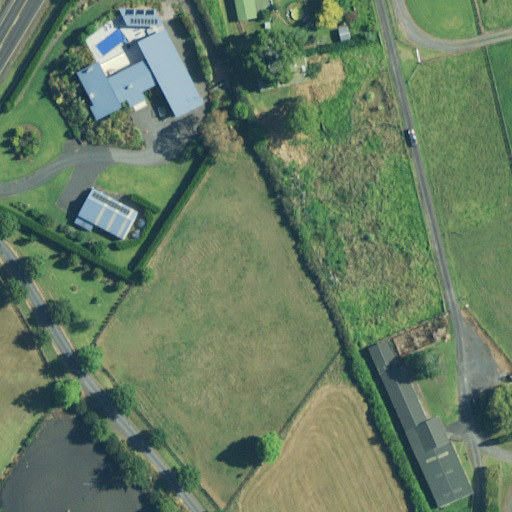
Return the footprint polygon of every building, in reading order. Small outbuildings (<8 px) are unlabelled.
[(258,17),(254,0),(235,0),(240,21),(258,17)] [(159,27),(160,8),(123,7),(123,25),(159,27)] [(91,106),(99,120),(125,106),(123,102),(128,99),(134,109),(150,101),(145,92),(161,83),(178,117),(206,103),(167,30),(141,44),(149,59),(110,79),(102,63),(79,75),(95,104),(91,106)] [(260,76),(263,91),(309,81),(306,65),(260,76)] [(141,210),(96,185),(76,223),(91,231),(95,224),(125,240),(141,210)] [(431,421),(398,346),(374,357),(439,508),(475,492),(453,441),(451,442),(440,417),(431,421)]
